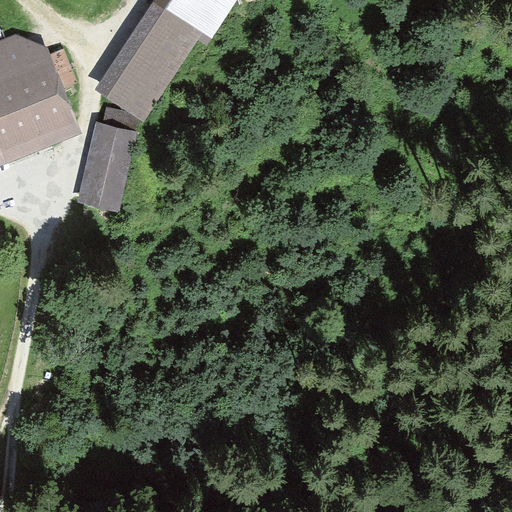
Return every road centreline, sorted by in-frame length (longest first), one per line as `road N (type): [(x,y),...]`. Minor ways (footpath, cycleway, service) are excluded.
road 1 (track): [(0,193),(22,187),(45,233),(20,369)]
road 2 (track): [(20,369),(6,511)]
road 3 (track): [(28,0),(81,38),(136,0)]
